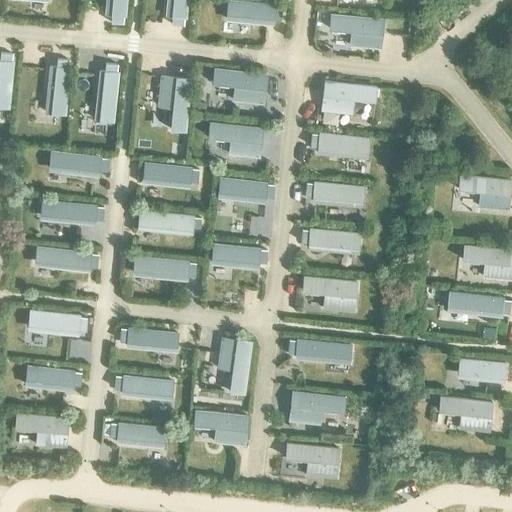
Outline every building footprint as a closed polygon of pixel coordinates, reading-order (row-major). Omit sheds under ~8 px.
[(111,15),(111,22),(123,24),(123,15),(126,16),(127,0),(107,0),(106,15),(111,15)] [(168,0),(166,23),(168,23),(167,31),(179,32),(180,24),(184,24),(186,0),(168,0)] [(226,0),(225,20),(272,24),(273,18),(281,18),(282,6),(275,6),(275,4),(228,0),(226,0)] [(381,47),(384,17),(330,12),(329,27),(335,28),(335,30),(345,30),(345,28),(351,29),(349,45),(381,47)] [(0,58),(0,106),(9,108),(14,60),(12,60),(13,53),(1,52),(1,59),(0,58)] [(45,113),(65,114),(70,66),(68,66),(69,59),(57,57),(56,64),(50,64),(45,113)] [(94,120),(114,121),(118,70),(116,70),(117,63),(105,61),(104,68),(99,68),(94,120)] [(264,102),(267,73),(213,66),(212,81),(219,82),(218,84),(228,84),(229,82),(234,83),(232,99),(264,102)] [(171,127),(185,129),(190,77),(161,74),(158,104),(173,106),(172,112),(170,112),(169,121),(172,121),(171,127)] [(377,85),(324,79),(321,110),(352,113),(354,100),(357,101),(357,102),(369,104),(369,102),(375,103),(377,85)] [(261,125),(209,120),(208,136),(214,136),(214,139),(224,140),(224,138),(229,138),(228,152),(259,155),(261,125)] [(318,153),(368,158),(370,136),(320,131),(320,136),(312,135),(311,146),(318,147),(318,153)] [(50,149),(48,170),(98,176),(98,170),(106,170),(107,158),(99,158),(99,155),(50,149)] [(144,162),(142,182),(189,186),(190,181),(197,181),(198,169),(191,169),(192,166),(144,162)] [(511,182),(511,178),(459,173),(457,189),(464,190),(464,192),(474,193),(474,191),(479,192),(477,205),(509,209),(511,182)] [(219,176),(217,197),(265,202),(266,196),(272,196),(273,184),(267,184),(267,181),(219,176)] [(313,202),(363,206),(365,185),(315,180),(315,185),(306,184),(306,196),(314,197),(313,202)] [(42,199),(40,219),(94,223),(94,218),(102,219),(103,207),(95,207),(96,204),(42,199)] [(138,228),(190,234),(191,230),(199,231),(200,219),(192,218),(192,216),(140,210),(138,228)] [(309,248),(359,252),(361,231),(311,226),(310,231),(302,230),(301,242),(309,243),(309,248)] [(213,243),(211,263),(258,268),(259,262),(266,263),(267,251),(260,250),(260,247),(213,243)] [(511,279),(511,247),(464,243),(462,258),(468,259),(468,262),(478,263),(478,260),(484,260),(482,276),(511,279)] [(35,245),(34,265),(88,270),(88,265),(96,266),(97,254),(89,253),(89,250),(35,245)] [(188,259),(134,254),(132,274),(187,279),(187,273),(194,274),(195,262),(188,261),(188,259)] [(357,279),(304,274),(302,290),(308,291),(308,293),(318,294),(318,292),(324,292),(323,306),(354,310),(357,279)] [(449,291),(448,310),(501,316),(502,312),(510,313),(511,301),(503,300),(503,296),(449,291)] [(29,309),(28,330),(78,334),(78,329),(86,330),(87,318),(79,317),(79,313),(29,309)] [(177,331),(127,326),(127,329),(121,329),(120,341),(126,341),(125,347),(176,351),(177,331)] [(252,340),(221,336),(217,367),(232,369),(231,375),(229,375),(228,385),(230,385),(229,389),(245,392),(252,340)] [(296,358),(350,363),(352,343),(298,338),(297,341),(290,340),(289,352),(297,353),(296,358)] [(507,361),(459,357),(458,377),(505,381),(507,361)] [(26,365),(24,385),(72,390),(73,384),(80,385),(81,373),(73,372),(74,370),(26,365)] [(122,395),(171,399),(173,379),(123,374),(123,376),(115,376),(114,388),(122,389),(122,395)] [(345,395),(292,389),(289,419),(320,422),(322,409),(328,409),(327,411),(337,412),(337,411),(343,411),(345,395)] [(492,400),(440,394),(438,411),(445,411),(444,413),(454,414),(454,412),(460,413),(459,428),(489,431),(492,400)] [(245,444),(248,414),(197,408),(195,424),(199,425),(199,427),(209,428),(209,426),(217,427),(215,440),(245,444)] [(68,416),(16,411),(15,428),(21,428),(20,430),(30,431),(30,429),(36,430),(35,444),(66,447),(68,416)] [(116,443),(164,447),(166,426),(118,422),(117,425),(110,424),(108,436),(116,437),(116,443)] [(340,446),(286,441),(285,458),(291,458),(291,460),(301,461),(301,459),(306,460),(305,475),(337,478),(340,446)]
